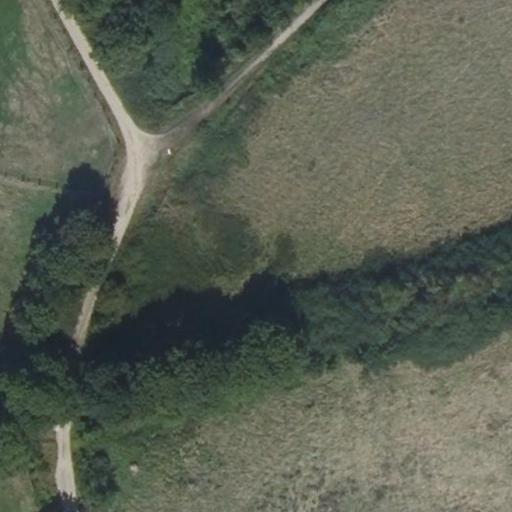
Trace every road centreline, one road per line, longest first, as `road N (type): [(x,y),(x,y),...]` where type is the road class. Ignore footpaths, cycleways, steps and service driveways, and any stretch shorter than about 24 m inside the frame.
road 1 (track): [(322,0),(150,165),(118,221),(82,321),(64,415),(74,511)]
road 2 (track): [(150,165),(50,0)]
